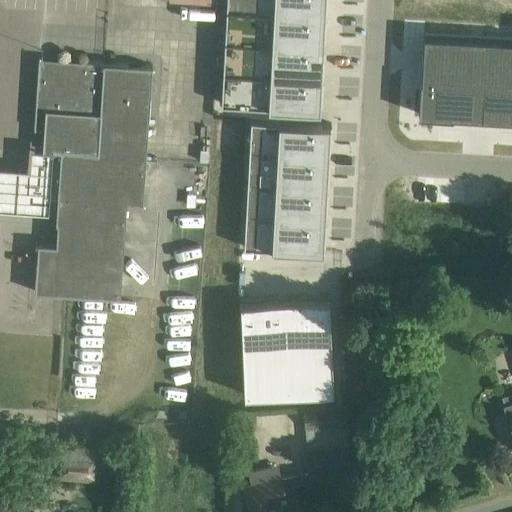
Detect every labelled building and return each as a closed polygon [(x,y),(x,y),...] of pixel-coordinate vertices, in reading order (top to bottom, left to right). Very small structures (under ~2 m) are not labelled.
[(217,19),(216,0),(168,0),(168,18),(217,19)] [(226,0),(226,8),(325,13),(325,7),(326,7),(326,5),(326,0),(226,0)] [(226,8),(224,39),(323,45),(324,38),(325,39),(326,16),(325,16),(325,13),(226,8)] [(511,38),(423,33),(419,113),(511,118),(511,38)] [(224,39),(222,71),(322,76),(322,70),(323,70),(324,47),(323,47),(323,45),(224,39)] [(152,65),(59,58),(39,57),(37,87),(43,88),(42,95),(36,94),(34,128),(45,129),(44,144),(43,147),(45,147),(45,152),(52,152),(50,186),(60,187),(56,243),(38,242),(34,291),(120,297),(127,201),(143,202),(152,65)] [(222,71),(221,103),(263,105),(316,108),(320,108),(320,101),(321,101),(322,79),(321,78),(322,76),(222,71)] [(250,118),(249,151),(328,155),(329,149),(330,149),(331,123),(322,122),(313,122),(250,118)] [(0,162),(0,204),(48,208),(50,186),(52,152),(45,152),(45,147),(43,147),(44,144),(31,143),(29,165),(0,162)] [(249,151),(247,182),(327,187),(327,180),(328,180),(329,158),(328,158),(328,155),(249,151)] [(247,182),(245,214),(325,218),(325,212),(326,212),(328,189),(327,189),(327,187),(247,182)] [(244,227),(243,246),(293,249),(323,250),(324,243),(325,243),(326,220),(325,220),(325,218),(245,214),(244,227)] [(329,297),(240,301),(244,394),(333,390),(329,309),(329,297)] [(511,400),(502,404),(511,432),(511,400)] [(303,407),(309,469),(349,466),(344,403),(303,407)] [(101,448),(58,445),(56,478),(98,481),(101,448)] [(251,483),(244,484),(250,510),(248,510),(248,511),(299,511),(297,503),(292,500),(274,504),(272,498),(285,495),(281,476),(273,478),(270,466),(248,471),(251,483)] [(0,511),(26,511),(30,472),(8,471),(6,491),(0,490),(0,511)]
